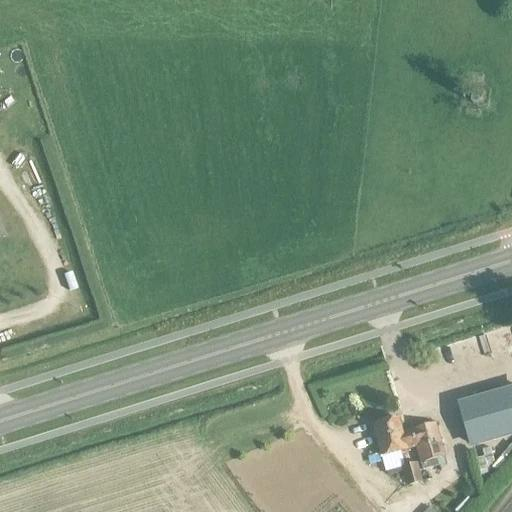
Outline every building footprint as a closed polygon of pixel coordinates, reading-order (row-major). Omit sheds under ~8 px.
[(466,73),(465,84),(483,86),(484,75),(466,73)] [(511,392),(462,406),(472,445),(511,433),(511,392)] [(250,404),(224,416),(230,427),(255,416),(250,404)] [(409,451),(404,434),(400,420),(373,428),(382,459),(409,451)] [(404,434),(409,451),(416,449),(421,465),(422,465),(424,471),(439,467),(438,460),(445,458),(436,425),(404,434)] [(402,468),(405,478),(408,488),(424,484),(418,464),(402,468)] [(467,497),(454,511),(464,511),(473,503),(467,497)]
